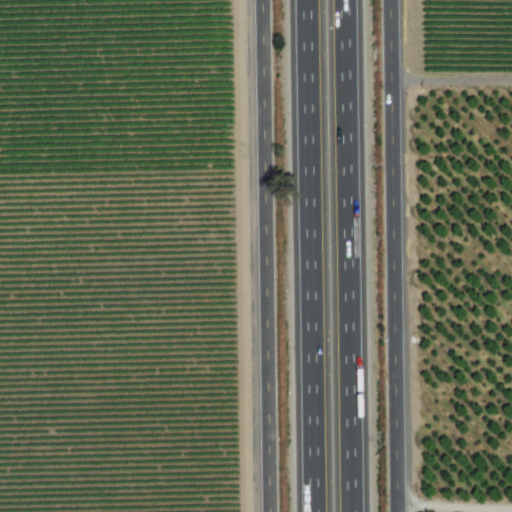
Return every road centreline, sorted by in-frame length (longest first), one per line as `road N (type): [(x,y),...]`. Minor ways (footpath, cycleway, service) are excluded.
road 1 (tertiary): [(399,511),(391,0)]
road 2 (motorway): [(306,0),(314,511)]
road 3 (motorway): [(352,511),(345,0)]
road 4 (tertiary): [(270,511),(263,0)]
